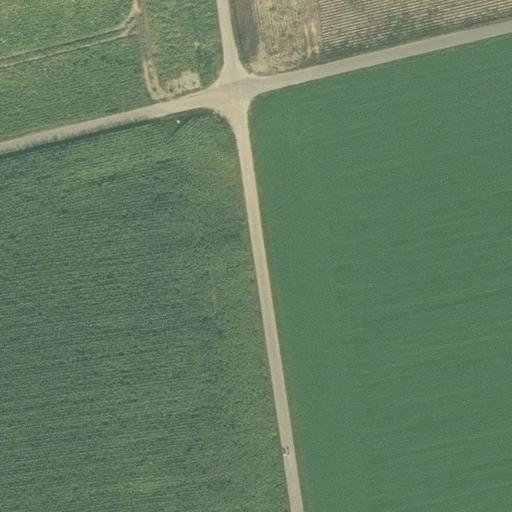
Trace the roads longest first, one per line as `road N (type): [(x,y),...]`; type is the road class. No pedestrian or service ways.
road 1 (track): [(511,26),(0,148)]
road 2 (track): [(220,0),(295,511)]
